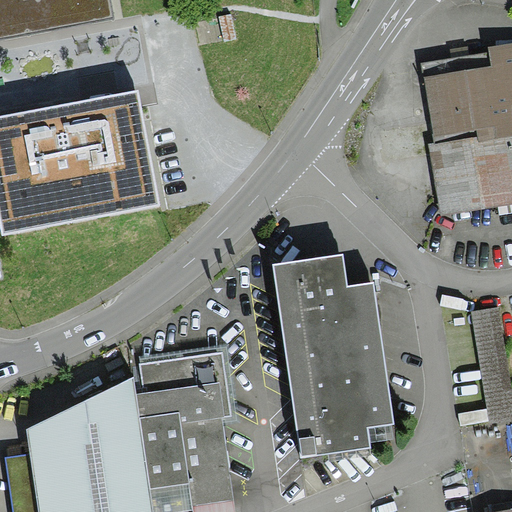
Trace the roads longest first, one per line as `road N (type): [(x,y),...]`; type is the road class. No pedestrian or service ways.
road 1 (unclassified): [(0,365),(75,337),(159,290),(199,259),(300,149)]
road 2 (residential): [(300,149),(424,269),(472,287),(511,285)]
road 3 (unclassified): [(300,149),(396,0)]
